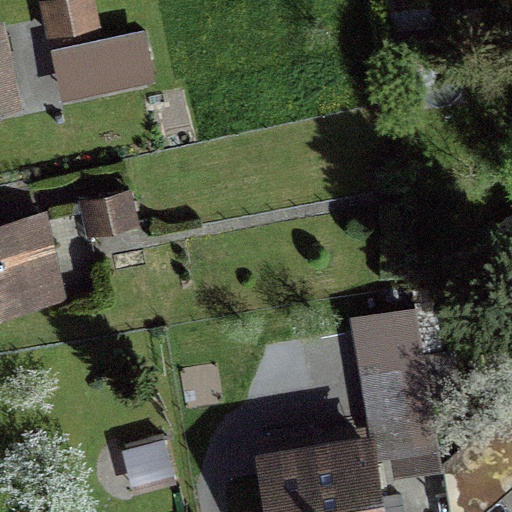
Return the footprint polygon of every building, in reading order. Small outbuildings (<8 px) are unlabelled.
[(47,35),(93,25),(87,0),(58,0),(40,4),(47,35)] [(137,36),(99,44),(107,82),(145,74),(137,36)] [(0,105),(13,102),(0,40),(0,105)] [(80,203),(87,234),(132,224),(126,193),(80,203)] [(0,304),(54,293),(39,221),(0,229),(0,304)] [(381,406),(387,446),(434,438),(422,361),(358,371),(364,409),(381,406)] [(478,511),(511,485),(511,430),(505,421),(436,476),(443,511),(478,511)] [(374,511),(362,439),(262,455),(271,511),(374,511)]
